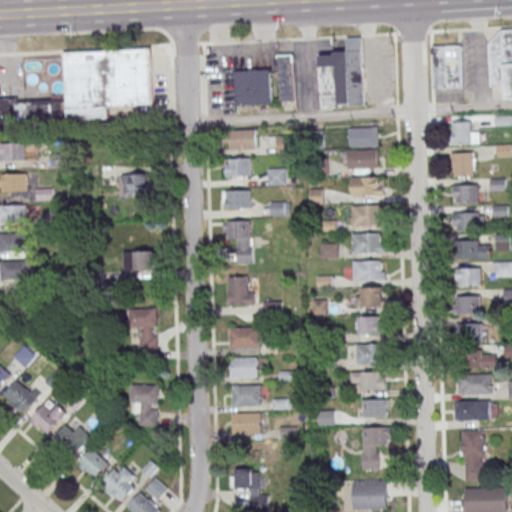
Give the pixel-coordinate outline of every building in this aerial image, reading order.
[(511,29),(499,30),(499,39),(489,40),(491,87),(505,86),(505,99),(511,98),(511,29)] [(364,107),(363,37),(347,37),(347,52),(319,53),(320,108),(364,107)] [(461,45),(434,46),(436,88),(462,87),(461,45)] [(110,119),(110,107),(152,106),(151,49),(65,51),(66,101),(16,102),(17,121),(110,119)] [(293,54),(279,55),(281,101),(295,101),(293,54)] [(270,69),(272,103),(238,105),(236,71),(270,69)] [(451,144),(479,144),(479,131),(471,131),(471,121),(451,121),(451,144)] [(350,146),(378,146),(378,127),(350,127),(350,146)] [(229,149),(256,149),(256,129),(229,129),(229,149)] [(293,136),(277,136),(277,153),(293,153),(293,136)] [(0,160),(26,161),(26,143),(0,142),(0,160)] [(379,150),(345,150),(345,168),(379,168),(379,150)] [(476,176),(476,152),(453,152),(453,176),(476,176)] [(226,176),(251,176),(251,158),(226,158),(226,176)] [(286,168),(268,168),(268,185),(286,185),(286,168)] [(0,191),(28,191),(28,173),(0,173),(0,191)] [(123,194),(152,194),(152,174),(123,174),(123,194)] [(384,177),(352,177),(352,195),(384,195),(384,177)] [(454,203),(479,203),(479,185),(454,185),(454,203)] [(251,208),(251,190),(223,190),(223,208),(251,208)] [(287,215),(287,201),(271,201),(271,215),(287,215)] [(0,204),(0,223),(27,223),(27,205),(0,204)] [(353,225),(381,225),(381,205),(353,205),(353,225)] [(454,230),(484,230),(484,211),(454,211),(454,230)] [(252,221),(224,221),(224,239),(236,239),(236,262),(252,262),(252,221)] [(0,251),(16,251),(16,233),(0,233),(0,251)] [(353,233),(353,253),(383,253),(383,233),(353,233)] [(489,258),(489,240),(459,240),(459,258),(489,258)] [(322,258),(338,258),(338,244),(322,244),(322,258)] [(155,270),(156,251),(126,250),(126,270),(155,270)] [(385,260),(353,260),(353,281),(385,281),(385,260)] [(0,280),(21,280),(21,261),(0,261),(0,280)] [(511,276),(511,261),(496,261),(496,276),(511,276)] [(482,286),(482,267),(457,267),(457,286),(482,286)] [(229,305),(254,305),(254,285),(248,285),(248,277),(229,277),(229,305)] [(385,288),(359,288),(359,295),(356,295),(356,306),(385,306),(385,288)] [(481,295),(455,295),(455,314),(481,314),(481,295)] [(128,309),(129,328),(139,327),(140,355),(157,355),(156,308),(128,309)] [(357,316),(357,335),(383,335),(383,316),(357,316)] [(489,323),(457,323),(457,340),(489,340),(489,323)] [(261,347),(261,328),(231,328),(231,347),(261,347)] [(387,364),(387,344),(357,344),(357,364),(387,364)] [(37,356),(25,345),(14,357),(25,368),(37,356)] [(495,367),(495,350),(462,350),(462,367),(495,367)] [(231,358),(231,377),(258,377),(258,358),(231,358)] [(0,387),(12,374),(0,363),(0,387)] [(386,389),(386,372),(351,372),(351,382),(360,382),(361,389),(386,389)] [(492,374),(459,374),(459,394),(492,394),(492,374)] [(41,395),(22,377),(3,396),(23,415),(41,395)] [(131,413),(140,413),(140,425),(157,426),(159,385),(132,384),(131,413)] [(261,385),(233,385),(233,406),(261,406),(261,385)] [(388,399),(363,399),(363,417),(388,417),(388,399)] [(456,419),(490,419),(490,400),(456,400),(456,419)] [(51,411),(45,405),(30,420),(46,435),(66,414),(57,405),(51,411)] [(233,414),(233,434),(261,434),(261,414),(233,414)] [(75,456),(91,436),(78,425),(72,431),(65,426),(54,439),(75,456)] [(389,427),(366,427),(366,444),(389,444),(389,427)] [(462,480),(485,480),(485,430),(462,430),(462,480)] [(111,462),(93,448),(78,466),(96,480),(111,462)] [(379,469),(379,455),(363,455),(363,469),(379,469)] [(136,491),(131,480),(133,479),(126,466),(105,478),(117,501),(136,491)] [(259,489),(259,469),(231,469),(231,489),(259,489)] [(157,500),(168,489),(156,477),(146,488),(157,500)] [(388,480),(353,480),(353,509),(388,509),(388,480)] [(507,488),(464,488),(464,511),(507,511),(507,488)] [(126,508),(129,511),(160,511),(162,510),(142,492),(126,508)]
